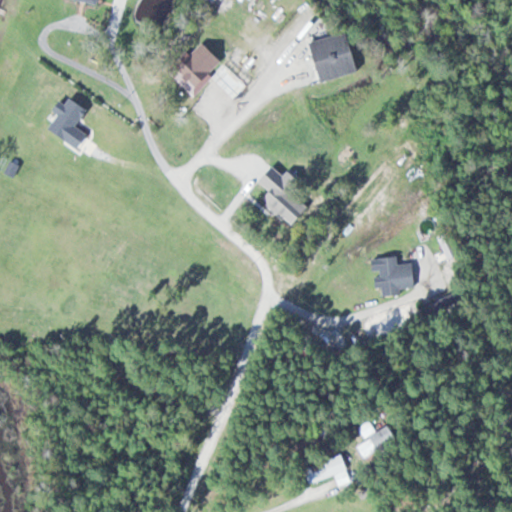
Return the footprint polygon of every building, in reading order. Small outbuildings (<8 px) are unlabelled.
[(304,41),(314,81),(355,70),(344,30),(304,41)] [(212,74),(236,92),(244,80),(219,63),(212,74)] [(284,225),(304,207),(266,165),(253,177),(265,189),(257,197),(284,225)] [(374,258),(380,296),(398,294),(393,255),(374,258)] [(389,437),(374,406),(348,419),(354,433),(364,428),(372,445),(389,437)] [(307,484),(346,469),(340,453),(301,468),(307,484)]
